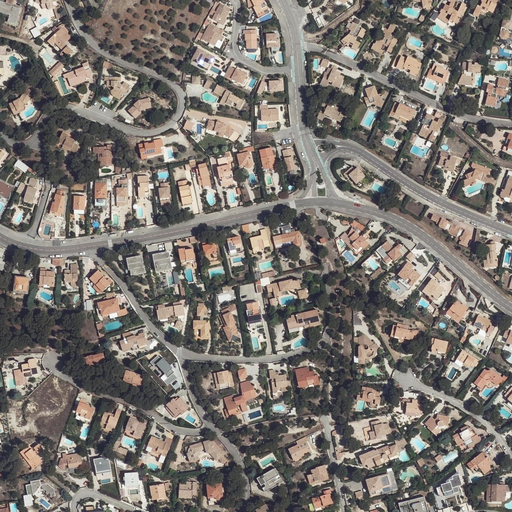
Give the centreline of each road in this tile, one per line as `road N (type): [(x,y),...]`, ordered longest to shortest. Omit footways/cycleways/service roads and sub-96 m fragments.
road 1 (residential): [(68,0),(97,50),(179,90),(180,109),(153,133),(55,107),(35,139)]
road 2 (residential): [(297,47),(320,48),(461,115),(511,124)]
road 3 (residential): [(179,354),(274,358),(320,345),(330,312),(325,266)]
road 4 (secondary): [(331,202),(410,227),(511,307)]
road 5 (secondary): [(95,246),(298,203)]
road 6 (residential): [(511,232),(352,148)]
road 7 (residential): [(210,427),(178,431),(147,410),(81,387),(52,360)]
road 8 (residential): [(402,378),(478,417),(511,458)]
road 9 (residential): [(179,354),(95,246)]
